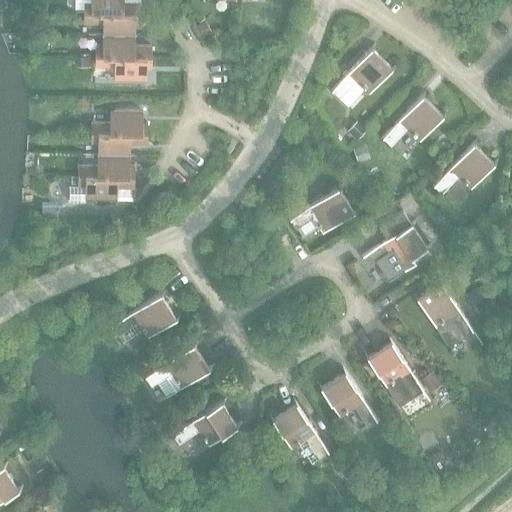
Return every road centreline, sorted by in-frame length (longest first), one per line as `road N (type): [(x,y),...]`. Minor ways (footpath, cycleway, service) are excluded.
road 1 (residential): [(177,240),(267,144),(331,0)]
road 2 (unclassified): [(231,317),(314,267),(348,283),(355,313),(333,347),(290,371),(266,368)]
road 3 (residential): [(0,315),(92,267),(177,240)]
road 4 (unclassified): [(469,82),(374,13),(335,0)]
